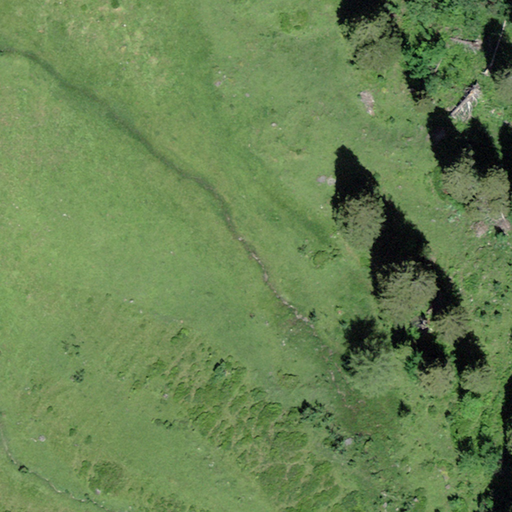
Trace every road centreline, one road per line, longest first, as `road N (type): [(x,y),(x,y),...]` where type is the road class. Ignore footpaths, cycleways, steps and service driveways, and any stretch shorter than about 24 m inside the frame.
road 1 (track): [(33,0),(52,76),(0,273)]
road 2 (track): [(0,335),(17,411),(0,453)]
